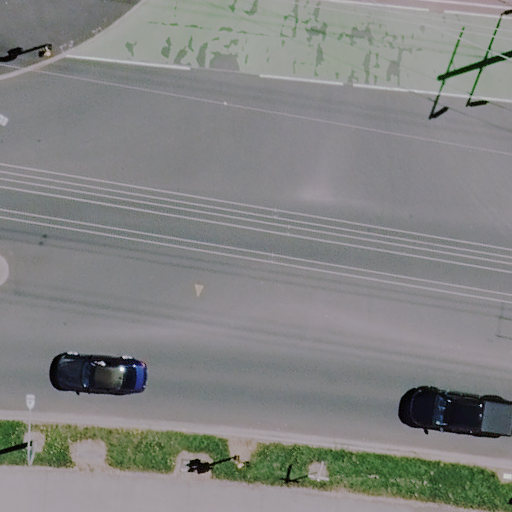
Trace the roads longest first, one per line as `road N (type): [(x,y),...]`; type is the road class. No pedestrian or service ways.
road 1 (secondary): [(367,276),(0,257)]
road 2 (unclassified): [(363,0),(367,276)]
road 3 (secondary): [(511,297),(367,276)]
